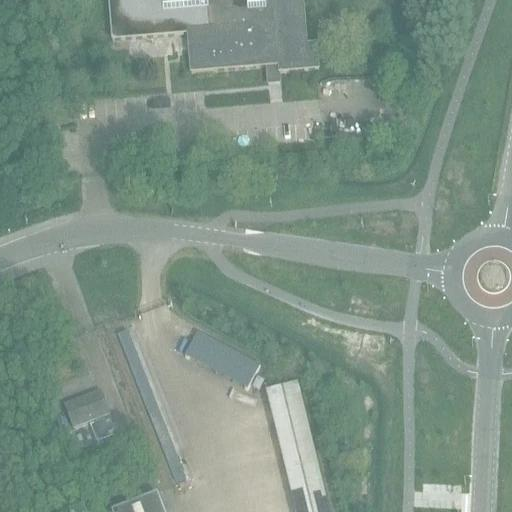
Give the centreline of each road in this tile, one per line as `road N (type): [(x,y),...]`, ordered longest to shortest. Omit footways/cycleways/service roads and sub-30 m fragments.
road 1 (unclassified): [(0,258),(88,231),(132,229),(450,273)]
road 2 (unclassified): [(480,511),(490,320)]
